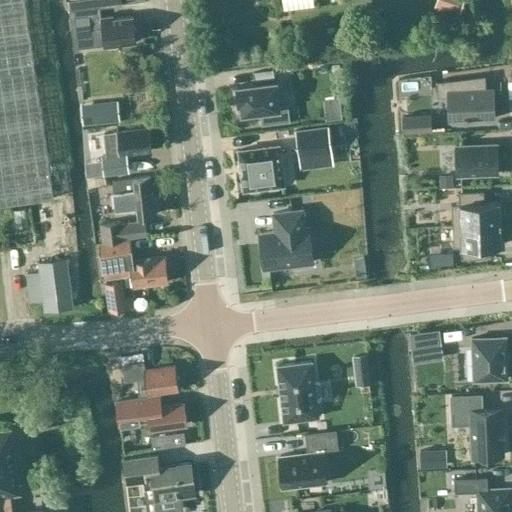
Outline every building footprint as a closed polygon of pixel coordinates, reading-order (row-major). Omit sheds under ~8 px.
[(23,0),(0,0),(0,206),(54,198),(23,0)] [(462,0),(443,0),(441,8),(458,14),(462,0)] [(102,17),(101,9),(94,9),(94,8),(73,11),(76,33),(91,31),(91,30),(95,30),(97,46),(104,45),(136,42),(133,16),(113,19),(112,16),(102,17)] [(485,75),(436,81),(437,96),(447,96),(448,120),(464,119),(464,120),(468,120),(468,119),(495,118),(494,88),(486,88),(485,75)] [(279,107),(276,82),(236,86),(236,88),(238,102),(238,103),(240,103),(242,113),(261,111),(262,124),(288,120),(287,106),(279,107)] [(119,122),(117,100),(81,104),(83,125),(119,122)] [(430,114),(402,115),(403,131),(431,130),(430,114)] [(328,126),(296,131),(299,154),(331,150),(328,126)] [(126,154),(151,151),(148,127),(118,131),(118,136),(108,137),(110,155),(103,156),(105,174),(128,171),(126,154)] [(496,144),(455,145),(457,175),(497,174),(496,144)] [(281,185),(284,185),(283,183),(278,147),(279,147),(278,145),(276,145),(240,150),(238,150),(239,152),(241,167),(240,167),(240,169),(241,169),(242,173),(241,173),(241,175),(242,175),(243,188),(244,190),(246,190),(246,189),(281,185)] [(138,217),(155,214),(151,176),(113,180),(116,208),(137,206),(138,217)] [(106,184),(96,181),(90,197),(100,201),(106,184)] [(500,224),(499,202),(484,203),(483,191),(458,192),(459,204),(451,204),(452,226),(500,224)] [(275,231),(259,233),(263,268),(313,262),(308,227),(304,228),(302,209),(273,213),(275,231)] [(100,224),(102,244),(123,241),(122,235),(146,232),(145,220),(121,223),(121,221),(100,224)] [(501,245),(500,224),(452,226),(453,247),(461,247),(461,259),(486,258),(486,246),(501,245)] [(123,241),(102,244),(100,244),(105,278),(133,274),(134,286),(167,282),(164,255),(132,260),(129,240),(123,241)] [(453,253),(441,253),(441,265),(453,265),(453,253)] [(72,307),(66,258),(39,262),(40,272),(27,274),(30,302),(43,300),(45,310),(72,307)] [(132,295),(124,296),(123,294),(119,295),(118,282),(117,281),(105,283),(105,284),(108,304),(109,311),(134,307),(132,295)] [(440,342),(438,330),(410,333),(412,345),(440,342)] [(505,337),(471,338),(473,380),(506,378),(505,337)] [(121,356),(123,364),(125,380),(145,377),(147,394),(179,389),(178,387),(181,384),(180,378),(177,375),(175,364),(145,368),(144,361),(142,353),(121,356)] [(279,363),(285,418),(320,414),(313,358),(279,363)] [(356,372),(357,384),(369,383),(367,371),(356,372)] [(481,394),(451,395),(451,412),(469,411),(471,456),(503,455),(503,439),(504,439),(504,424),(502,424),(501,408),(481,409),(481,394)] [(150,429),(186,424),(183,402),(161,405),(159,395),(116,400),(119,424),(149,420),(150,429)] [(89,428),(85,397),(72,399),(76,429),(89,428)] [(0,511),(43,511),(43,510),(26,511),(10,511),(8,495),(19,493),(10,430),(0,431),(0,511)] [(72,444),(73,475),(99,474),(98,443),(72,444)] [(322,450),(278,456),(282,487),(326,482),(322,450)] [(432,450),(420,451),(421,465),(433,465),(432,450)] [(157,454),(124,458),(127,481),(144,479),(145,487),(153,486),(156,511),(158,511),(182,509),(180,495),(195,493),(191,462),(159,467),(157,454)] [(478,491),(479,511),(510,511),(509,488),(487,489),(487,476),(453,478),(454,492),(478,491)] [(100,511),(101,499),(77,499),(76,511),(100,511)]
